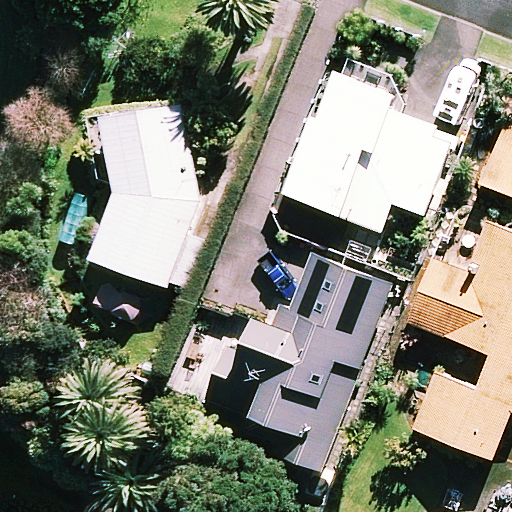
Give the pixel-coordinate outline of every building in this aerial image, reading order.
[(405,106),(336,80),(290,200),(386,237),(397,208),(428,220),(457,143),(399,120),(405,106)] [(122,200),(96,264),(169,294),(173,286),(188,292),(206,243),(190,237),(201,205),(190,114),(112,124),(122,200)] [(511,127),(486,192),(511,202),(511,236),(489,227),(470,276),(435,263),(411,327),(497,359),(484,394),(444,378),(422,437),(498,465),(511,428),(511,127)] [(90,180),(53,176),(48,215),(86,220),(90,180)] [(397,291),(317,261),(298,311),(274,301),(252,358),(231,350),(210,403),(295,436),(285,461),(326,477),(397,291)]
